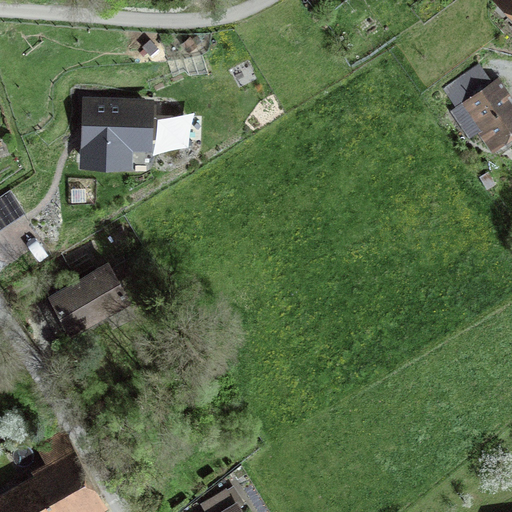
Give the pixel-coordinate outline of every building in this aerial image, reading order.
[(491,159),(511,145),(511,93),(502,78),(495,82),(484,65),(445,91),(491,159)] [(149,146),(149,109),(90,109),(90,165),(125,165),(125,146),(149,146)] [(9,192),(0,196),(0,220),(19,208),(9,192)] [(108,266),(53,296),(72,331),(128,302),(108,266)] [(0,502),(0,511),(69,511),(105,492),(84,456),(0,502)]
